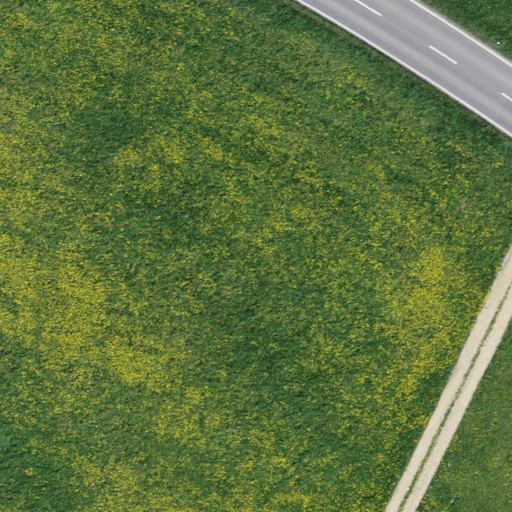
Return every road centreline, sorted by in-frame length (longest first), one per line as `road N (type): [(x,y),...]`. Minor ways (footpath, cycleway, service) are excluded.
road 1 (track): [(407,511),(511,297)]
road 2 (tertiary): [(511,97),(343,0)]
